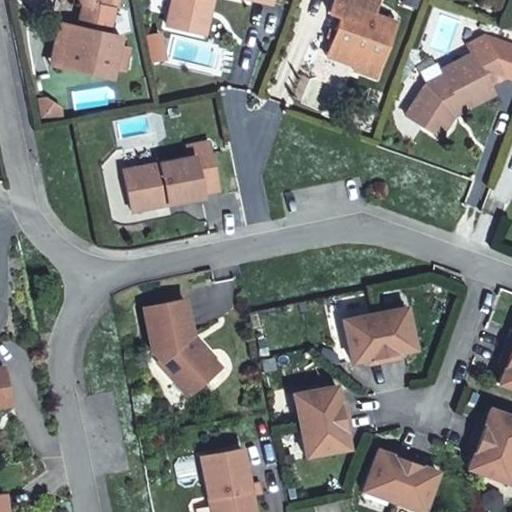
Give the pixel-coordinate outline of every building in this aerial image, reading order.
[(67,23),(58,65),(94,72),(111,76),(120,34),(96,29),(101,6),(106,7),(108,0),(77,0),(83,1),(80,14),(84,19),(77,26),(67,23)] [(196,0),(264,0),(270,1),(270,0),(166,0),(163,15),(191,23),(196,0)] [(199,25),(205,0),(196,0),(191,23),(199,25)] [(345,18),(331,56),(359,66),(359,68),(379,75),(399,21),(377,13),(381,0),(337,0),(333,14),(345,18)] [(50,63),(58,65),(67,23),(59,21),(50,63)] [(463,104),(465,107),(466,109),(497,93),(492,84),(508,75),(485,35),(468,45),(473,53),(443,69),(447,75),(428,85),(410,116),(440,133),(454,108),(463,104)] [(45,95),(38,97),(43,115),(60,111),(59,104),(45,95)] [(448,138),(465,107),(463,104),(454,108),(440,133),(446,137),(448,138)] [(168,196),(169,200),(204,193),(203,190),(220,186),(210,139),(188,143),(190,154),(127,168),(134,203),(168,196)] [(135,207),(169,200),(168,196),(134,203),(135,207)] [(208,364),(214,359),(196,339),(187,296),(146,304),(154,348),(163,358),(160,361),(189,395),(215,372),(208,364)] [(373,311),(383,360),(398,357),(397,351),(413,348),(404,305),(373,311)] [(368,363),(383,360),(373,311),(342,318),(350,361),(367,357),(368,363)] [(511,337),(509,336),(503,351),(511,353),(511,337)] [(511,353),(503,351),(498,365),(504,367),(498,383),(511,387),(511,353)] [(292,393),(299,425),(347,415),(344,400),(339,401),(335,384),(292,393)] [(478,421),(473,436),(511,449),(511,415),(489,408),(483,423),(478,421)] [(347,415),(299,425),(299,427),(305,456),(348,447),(345,431),(350,430),(347,415)] [(511,472),(511,449),(473,436),(468,450),(473,452),(467,468),(508,483),(511,472)] [(198,450),(210,511),(253,511),(239,442),(198,450)] [(362,488),(392,499),(409,453),(395,447),(393,453),(377,447),(362,488)] [(409,453),(392,499),(422,510),(437,469),(421,463),(423,458),(409,453)]
